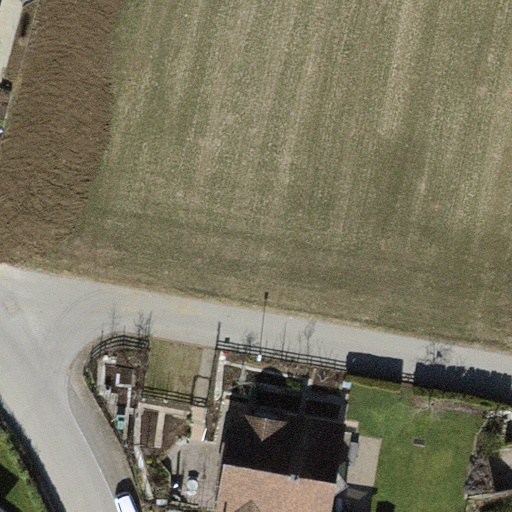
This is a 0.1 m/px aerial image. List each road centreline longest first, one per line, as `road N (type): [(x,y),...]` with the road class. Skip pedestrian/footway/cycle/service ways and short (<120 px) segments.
road 1 (residential): [(511,377),(74,304),(0,305)]
road 2 (tertiary): [(0,345),(45,414),(92,511)]
